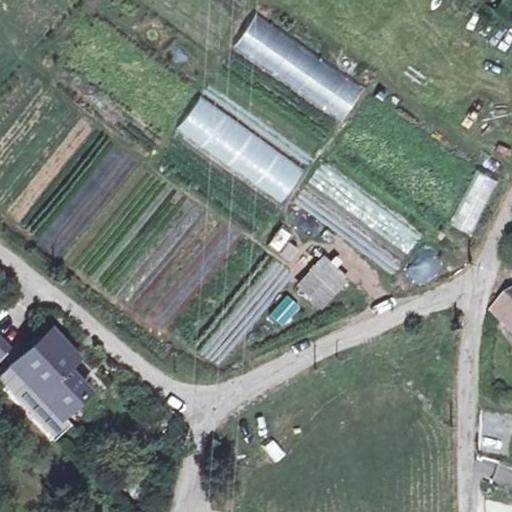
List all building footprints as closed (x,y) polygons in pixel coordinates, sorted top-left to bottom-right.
[(365,90),(257,13),(233,47),(341,124),(365,90)] [(303,168),(201,94),(176,129),(279,203),(303,168)] [(511,328),(511,299),(495,314),(511,328)] [(53,328),(12,366),(29,384),(59,417),(85,392),(63,369),(70,362),(78,355),(53,328)] [(85,392),(92,386),(70,362),(63,369),(85,392)] [(29,384),(12,366),(6,372),(23,390),(29,384)] [(511,413),(480,413),(479,456),(511,456),(511,413)]
